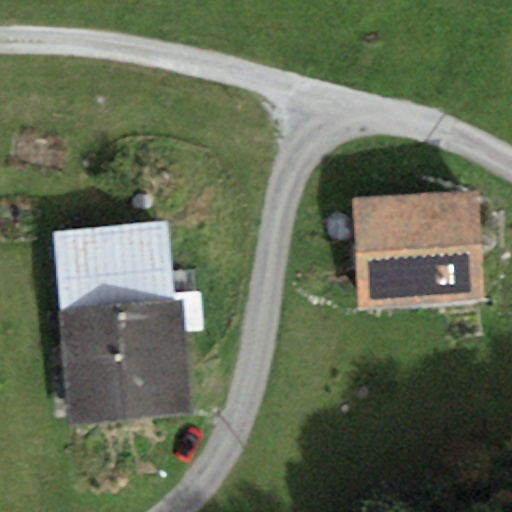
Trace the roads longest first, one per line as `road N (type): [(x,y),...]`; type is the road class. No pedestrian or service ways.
road 1 (track): [(511,168),(441,133),(236,72),(62,41),(0,40)]
road 2 (unclassified): [(326,97),(293,168),(241,411),(213,471),(176,511)]
